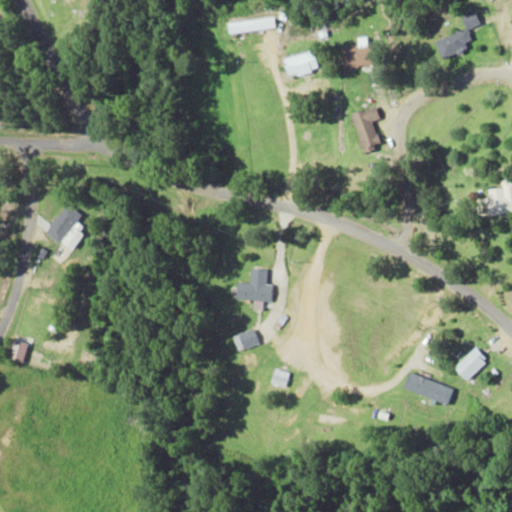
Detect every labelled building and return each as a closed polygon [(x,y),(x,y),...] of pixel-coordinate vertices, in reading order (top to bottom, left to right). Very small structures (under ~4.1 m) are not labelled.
[(434,40),(439,56),(473,45),(467,28),(479,25),(475,11),(461,16),(465,30),(434,40)] [(227,32),(275,28),(274,18),(226,22),(227,32)] [(358,45),(339,46),(340,68),(370,66),(369,37),(357,38),(358,45)] [(282,59),(287,78),(317,69),(312,50),(282,59)] [(352,113),(360,150),(379,146),(373,122),(379,120),(376,107),(352,113)] [(478,217),(511,212),(511,178),(501,180),(502,187),(487,189),(489,198),(476,200),(478,217)] [(84,235),(73,227),(81,215),(66,204),(46,233),(73,251),(84,235)] [(266,269),(250,269),(249,282),(236,282),(236,300),(270,301),(271,284),(266,284),(266,269)] [(231,337),(237,352),(258,344),(253,329),(231,337)] [(488,360),(475,347),(454,368),(467,381),(488,360)] [(286,387),(288,372),(273,369),(270,385),(286,387)] [(453,388),(408,372),(402,389),(447,405),(453,388)]
